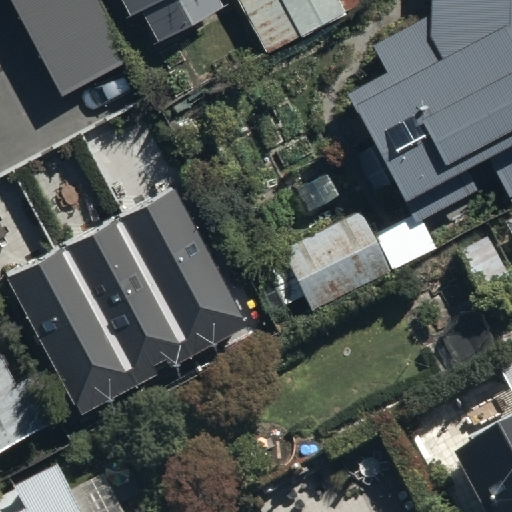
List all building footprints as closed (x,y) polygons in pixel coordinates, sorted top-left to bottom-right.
[(7,0),(58,95),(126,59),(95,0),(7,0)] [(119,0),(127,14),(139,7),(156,39),(219,5),(215,0),(119,0)] [(238,0),(266,49),(338,10),(332,0),(238,0)] [(339,93),(403,215),(368,232),(355,210),(278,249),(310,311),(431,246),(416,219),(472,190),(457,162),(479,151),(506,203),(511,199),(511,0),(424,0),(424,15),(368,43),(382,71),(339,93)] [(167,182),(5,270),(77,408),(250,315),(236,288),(227,293),(167,182)] [(484,239),(455,255),(482,304),(511,287),(484,239)] [(0,442),(36,424),(0,355),(0,442)] [(511,511),(511,362),(497,371),(511,397),(511,425),(452,459),(479,511),(511,511)] [(0,505),(0,511),(76,511),(57,476),(0,505)]
